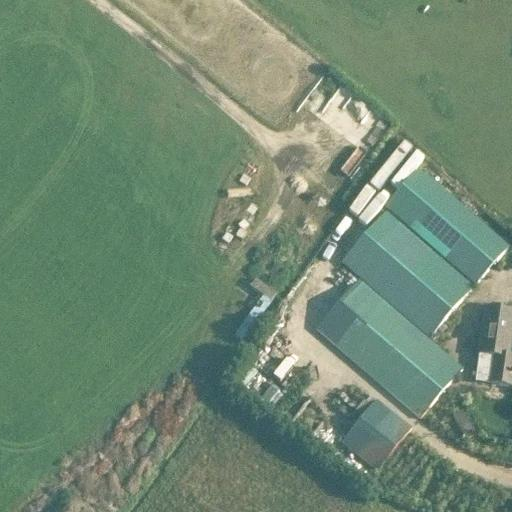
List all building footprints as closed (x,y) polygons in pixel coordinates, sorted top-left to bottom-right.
[(388,207),(479,285),(510,248),(419,170),(388,207)] [(334,256),(431,340),(473,292),(376,208),(334,256)] [(358,284),(318,332),(421,420),(462,373),(358,284)] [(511,315),(486,312),(476,383),(511,388),(511,381),(511,359),(507,359),(511,324),(511,315)] [(308,365),(297,376),(306,385),(317,374),(308,365)] [(330,379),(347,395),(358,383),(342,367),(330,379)] [(410,431),(374,402),(342,445),(377,473),(410,431)]
